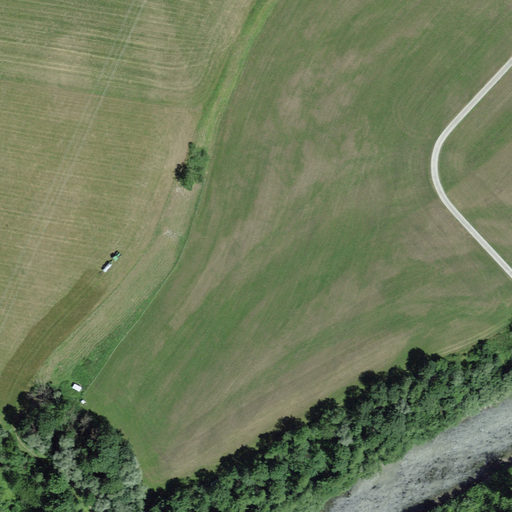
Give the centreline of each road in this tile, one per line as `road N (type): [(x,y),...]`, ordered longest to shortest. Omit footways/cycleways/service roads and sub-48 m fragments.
road 1 (track): [(511,274),(445,202),(437,182),(445,137),(511,66)]
road 2 (track): [(0,427),(64,478),(90,511)]
